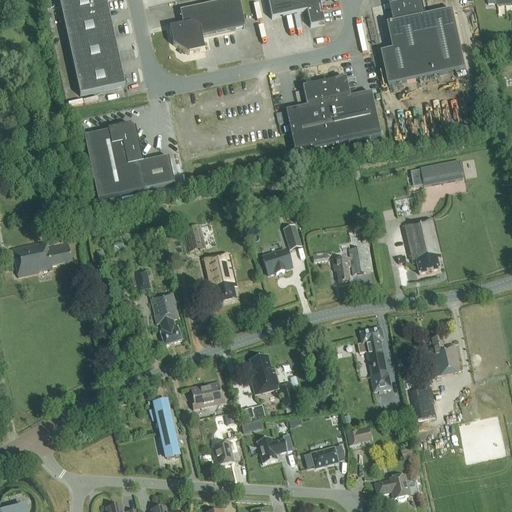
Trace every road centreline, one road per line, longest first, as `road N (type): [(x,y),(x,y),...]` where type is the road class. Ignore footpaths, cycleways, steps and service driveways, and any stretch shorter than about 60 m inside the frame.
road 1 (tertiary): [(35,434),(149,377),(274,329),(511,281)]
road 2 (unclassified): [(136,0),(156,89),(358,44),(350,0)]
road 3 (residential): [(357,511),(358,496),(79,480)]
